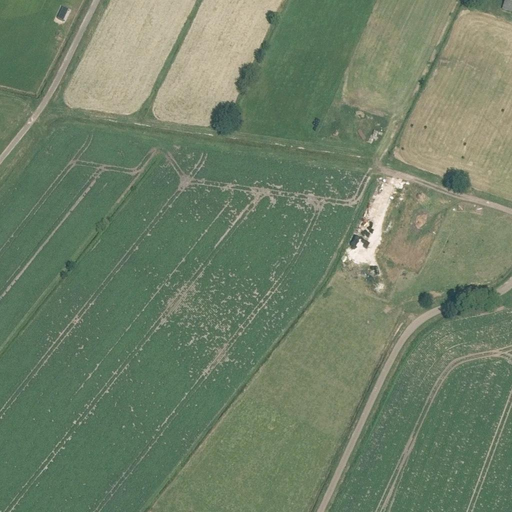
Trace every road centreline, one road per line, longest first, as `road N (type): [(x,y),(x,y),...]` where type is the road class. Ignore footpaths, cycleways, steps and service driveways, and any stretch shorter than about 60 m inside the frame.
road 1 (unclassified): [(319,511),(408,332),(429,314),(511,283)]
road 2 (unclassified): [(96,0),(42,106),(0,160)]
road 3 (track): [(511,213),(398,173),(364,177)]
